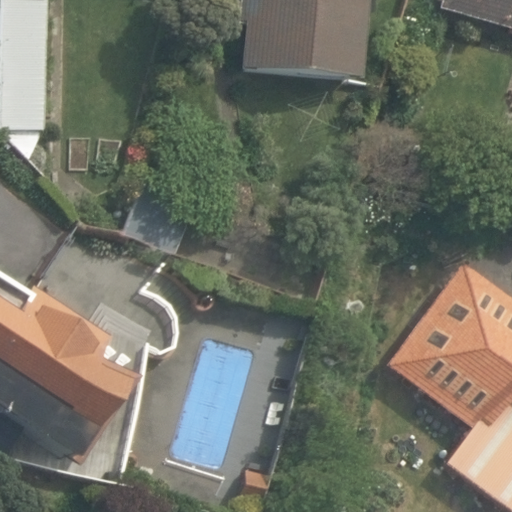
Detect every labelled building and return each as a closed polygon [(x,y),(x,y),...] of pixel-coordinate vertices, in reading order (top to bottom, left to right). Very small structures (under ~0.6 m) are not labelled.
[(0,0),(0,130),(41,131),(42,0),(0,0)] [(235,72),(355,82),(360,18),(368,18),(369,0),(234,0),(233,26),(239,27),(235,72)] [(511,0),(438,0),(435,14),(511,35),(511,0)] [(120,241),(173,254),(186,201),(134,188),(120,241)] [(511,511),(511,299),(457,261),(404,337),(381,372),(404,388),(467,432),(440,469),(503,511),(511,511)] [(76,470),(129,383),(91,360),(105,336),(23,286),(18,294),(0,282),(0,438),(58,473),(64,463),(76,470)] [(0,507),(2,508),(14,469),(0,464),(0,507)] [(232,505),(251,510),(261,475),(242,470),(232,505)]
